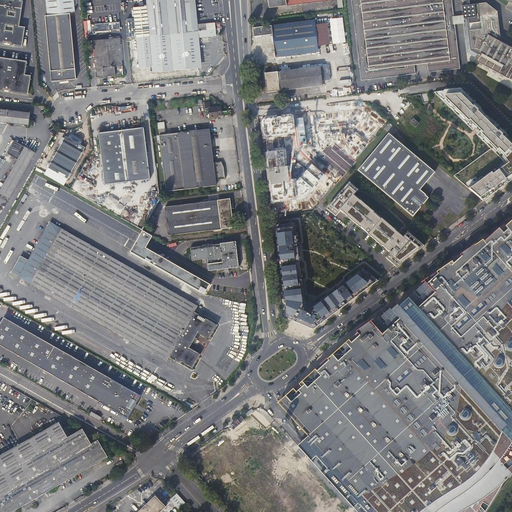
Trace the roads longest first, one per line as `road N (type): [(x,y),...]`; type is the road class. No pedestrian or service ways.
road 1 (secondary): [(241,83),(272,345)]
road 2 (secondary): [(450,243),(302,349)]
road 3 (unclassified): [(0,369),(157,457)]
road 4 (residential): [(241,83),(90,97),(69,108)]
road 5 (unknown): [(140,109),(96,131),(99,187),(144,190),(149,166)]
road 6 (secondary): [(157,457),(252,383)]
